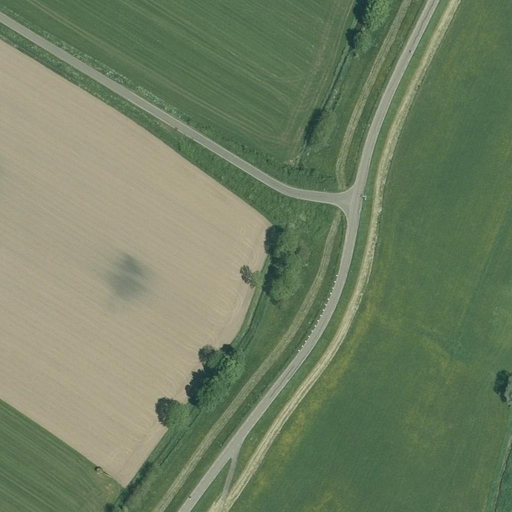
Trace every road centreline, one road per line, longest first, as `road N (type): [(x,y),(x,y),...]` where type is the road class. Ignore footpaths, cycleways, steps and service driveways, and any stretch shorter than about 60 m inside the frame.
road 1 (unclassified): [(356,202),(284,190),(0,16)]
road 2 (tertiary): [(184,511),(312,343),(341,278),(356,202)]
road 3 (tertiary): [(356,202),(371,135),(433,0)]
